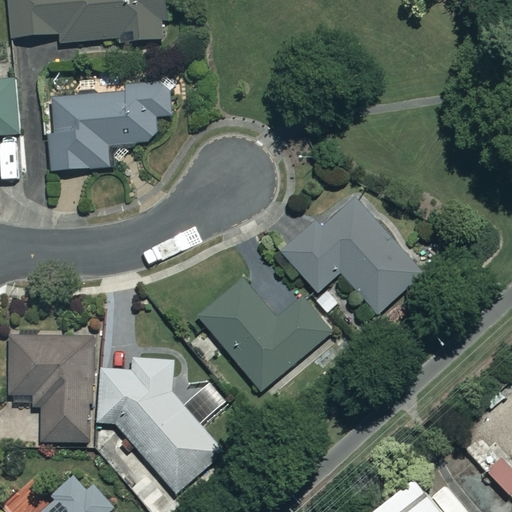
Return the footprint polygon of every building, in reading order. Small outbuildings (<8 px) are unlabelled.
[(9,0),(11,36),(57,34),(57,41),(170,37),(168,0),(9,0)] [(0,79),(0,134),(19,133),(15,78),(0,79)] [(185,117),(182,80),(119,85),(120,91),(52,97),(55,126),(48,127),(52,170),(116,165),(114,144),(158,141),(157,119),(185,117)] [(424,273),(355,192),(284,252),(317,291),(341,271),(377,313),(424,273)] [(278,313),(248,276),(200,316),(261,390),(330,333),(300,296),(278,313)] [(98,337),(11,335),(10,393),(42,394),(41,441),(90,443),(92,382),(96,382),(98,337)] [(174,394),(172,357),(140,359),(128,368),(105,369),(97,421),(118,424),(177,493),(224,452),(174,394)] [(511,461),(480,428),(462,445),(511,497),(511,461)] [(104,511),(109,508),(80,475),(38,511),(104,511)] [(444,511),(422,486),(390,511),(444,511)]
